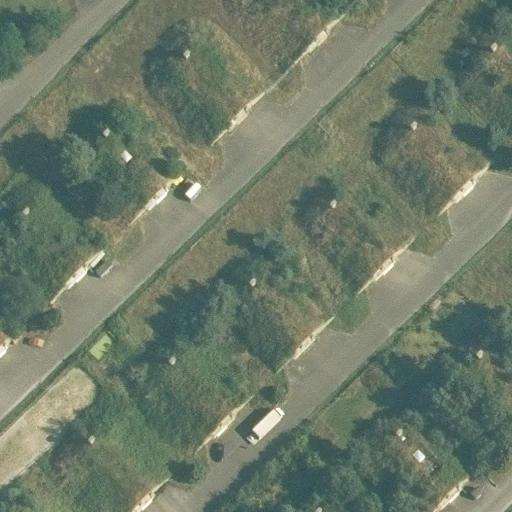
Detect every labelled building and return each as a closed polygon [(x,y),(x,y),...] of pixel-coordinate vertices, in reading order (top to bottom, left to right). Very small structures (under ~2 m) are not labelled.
[(330,30),(300,0),(258,0),(308,51),(330,30)] [(511,54),(505,47),(483,69),(511,98),(511,54)] [(250,109),(198,55),(176,77),(228,130),(250,109)] [(476,179),(425,126),(403,148),(455,201),(476,179)] [(169,187),(117,134),(95,155),(148,209),(169,187)] [(396,258),(344,205),(322,226),(374,279),(396,258)] [(89,266),(37,213),(15,234),(67,287),(89,266)] [(316,337),(264,283),(242,305),(294,358),(316,337)] [(0,352),(9,344),(0,335),(0,352)] [(511,376),(490,354),(469,376),(511,420),(511,376)] [(235,415),(183,362),(161,383),(213,437),(235,415)] [(462,486),(410,433),(388,455),(440,508),(462,486)] [(136,511),(155,494),(103,441),(81,462),(129,511),(136,511)]
